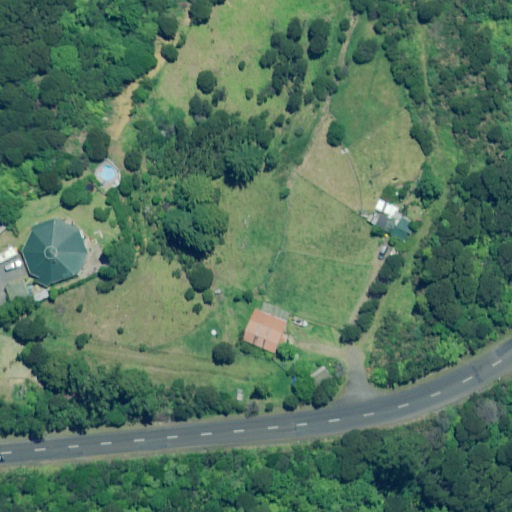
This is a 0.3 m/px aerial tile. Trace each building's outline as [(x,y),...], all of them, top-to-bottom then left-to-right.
[(102,183),(99,186),(107,195),(123,182),(123,181),(118,175),(121,172),(109,158),(92,171),(102,183)] [(401,208),(390,202),(389,204),(380,198),(375,208),(367,220),(404,242),(415,223),(398,213),(401,208)] [(0,214),(0,232),(16,224),(9,210),(0,214)] [(36,226),(22,252),(24,258),(27,256),(32,270),(29,271),(30,273),(40,277),(38,284),(51,287),(52,285),(78,276),(79,278),(91,255),(80,228),(57,218),(36,226)] [(31,298),(27,282),(7,287),(11,303),(31,298)] [(289,322),(255,309),(243,340),(277,353),(289,322)] [(333,377),(324,367),(312,377),(321,388),(333,377)]
